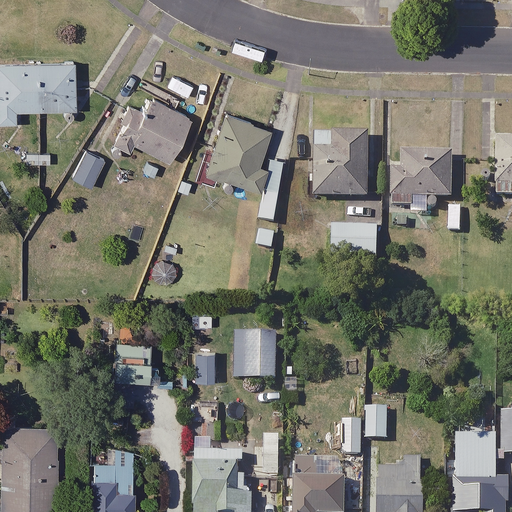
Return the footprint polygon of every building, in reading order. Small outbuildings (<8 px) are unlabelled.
[(73,107),(72,60),(0,61),(0,120),(14,120),(14,108),(73,107)] [(189,116),(150,96),(143,112),(129,105),(111,141),(127,149),(131,141),(168,159),(189,116)] [(268,128),(223,113),(204,171),(256,188),(263,166),(256,164),(268,128)] [(365,197),(366,134),(313,132),(312,196),(365,197)] [(511,136),(495,136),(493,195),(511,195),(511,136)] [(103,158),(84,149),(71,175),(90,184),(103,158)] [(452,152),(402,150),(401,162),(393,162),(391,206),(410,207),(411,197),(450,198),(452,152)] [(279,187),(264,184),(258,219),(273,221),(279,187)] [(376,226),(331,225),(330,256),(375,256),(376,226)] [(274,233),(259,230),(256,246),(272,249),(274,233)] [(180,259),(166,253),(156,278),(169,284),(180,259)] [(276,333),(234,332),(234,378),(275,378),(276,333)] [(150,342),(113,339),(111,375),(156,378),(157,362),(149,362),(150,342)] [(215,380),(217,353),(194,352),(193,379),(215,380)] [(133,405),(134,383),(111,382),(110,404),(133,405)] [(387,408),(367,407),(366,438),(386,439),(387,408)] [(494,480),(494,462),(507,463),(507,455),(511,455),(511,407),(479,407),(478,434),(455,433),(451,511),(504,511),(506,480),(494,480)] [(362,420),(344,420),(343,454),(361,454),(362,420)] [(56,507),(57,426),(3,425),(1,506),(56,507)] [(242,465),(243,443),(213,442),(213,428),(194,428),(193,465),(242,465)] [(131,511),(132,447),(107,447),(107,436),(93,435),(91,511),(131,511)] [(278,446),(262,446),(261,475),(277,475),(278,446)] [(421,511),(422,457),(405,457),(404,467),(379,466),(378,511),(421,511)] [(343,511),(344,460),(296,459),(295,511),(343,511)] [(249,511),(250,492),(242,492),(242,467),(193,466),(192,511),(249,511)] [(274,511),(275,483),(260,482),(259,511),(274,511)]
